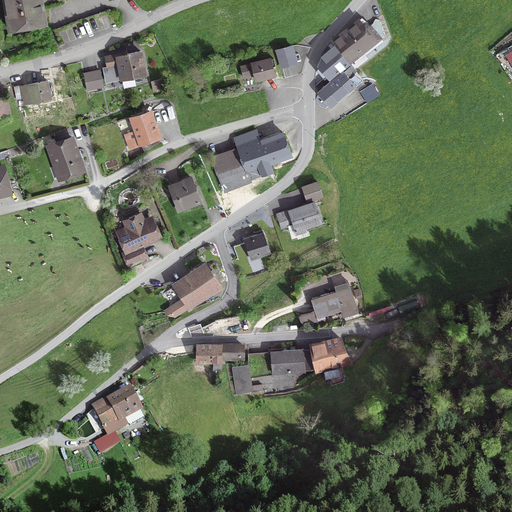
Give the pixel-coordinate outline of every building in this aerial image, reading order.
[(5,0),(10,26),(22,24),(23,27),(42,23),(39,2),(38,2),(37,0),(5,0)] [(109,8),(54,29),(61,48),(116,27),(109,8)] [(381,39),(370,25),(364,30),(357,22),(331,43),(334,46),(344,58),(344,59),(345,59),(347,62),(373,42),(374,44),(381,39)] [(104,53),(107,64),(117,62),(121,77),(147,72),(142,46),(129,46),(115,51),(104,53)] [(344,59),(344,58),(334,46),(322,56),(319,65),(328,75),(334,70),(333,68),(344,59)] [(291,48),(276,53),(281,70),(296,66),(291,48)] [(254,80),(274,75),(271,65),(274,65),(273,58),(240,67),(242,77),(253,75),(254,80)] [(106,80),(121,77),(117,62),(107,64),(103,65),(106,80)] [(318,93),(329,106),(353,85),(355,86),(362,80),(350,66),(318,93)] [(102,86),(99,71),(92,72),(83,74),(86,90),(102,86)] [(50,98),(46,81),(20,86),(24,104),(50,98)] [(22,98),(19,86),(13,87),(15,99),(22,98)] [(6,99),(3,99),(0,100),(0,115),(9,113),(6,99)] [(131,119),(139,143),(158,136),(150,113),(131,119)] [(238,148),(211,157),(217,174),(216,175),(222,189),(261,175),(261,176),(272,172),(268,162),(289,154),(282,134),(238,150),(238,148)] [(59,179),(83,170),(78,158),(77,158),(75,151),(76,151),(71,138),(47,146),(59,179)] [(183,208),(199,202),(190,178),(170,186),(174,196),(177,198),(179,198),(183,208)] [(316,182),(302,187),(304,193),(307,202),(321,196),(316,182)] [(320,222),(314,202),(276,215),(281,228),(292,224),(295,231),(320,222)] [(140,246),(158,238),(159,237),(153,222),(148,220),(142,222),(140,218),(134,215),(128,218),(125,224),(127,229),(122,231),(120,236),(127,251),(122,253),(128,266),(145,258),(140,246)] [(269,253),(262,233),(243,239),(250,259),(269,253)] [(177,314),(220,287),(205,264),(175,283),(184,298),(166,309),(168,313),(177,314)] [(357,313),(349,287),(320,296),(321,301),(312,304),(317,319),(341,312),(343,318),(357,313)] [(227,334),(243,331),(239,315),(224,318),(227,334)] [(310,344),(316,370),(349,363),(339,338),(310,344)] [(242,357),(242,346),(197,345),(197,361),(220,362),(220,360),(223,360),(223,356),(242,357)] [(304,371),(302,349),(281,351),(281,353),(270,354),(271,373),(304,371)] [(235,395),(251,393),(247,365),(231,367),(235,395)] [(129,426),(143,418),(138,409),(140,408),(129,389),(93,410),(107,436),(128,424),(129,426)]
